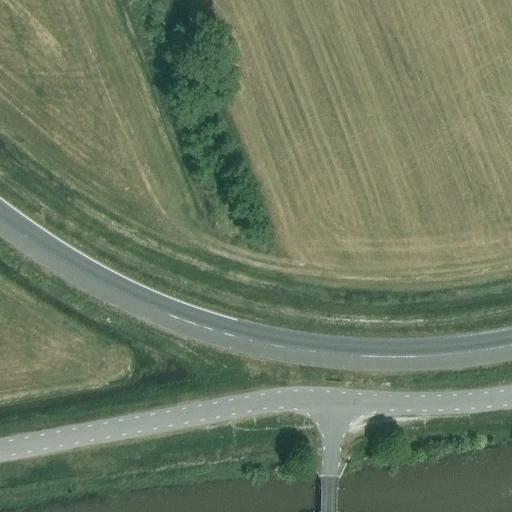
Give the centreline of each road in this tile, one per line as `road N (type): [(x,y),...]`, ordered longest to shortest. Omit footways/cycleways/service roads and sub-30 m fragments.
road 1 (motorway): [(0,210),(117,284),(215,323),(335,347),(511,337)]
road 2 (unclassified): [(334,401),(281,399),(0,451)]
road 3 (unclassified): [(511,397),(334,401)]
